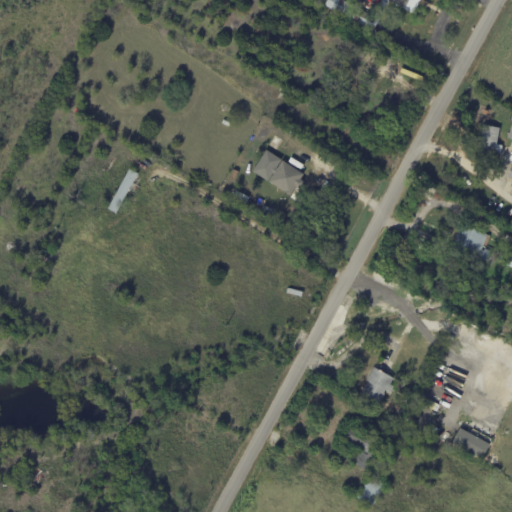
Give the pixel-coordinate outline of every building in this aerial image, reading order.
[(421,0),(413,15),(405,11),(406,9),(390,1),(373,32),(326,7),(330,0),(342,0),(375,17),(383,0),(421,0)] [(381,71),(379,75),(367,68),(372,58),(385,64),(381,71)] [(376,83),(381,85),(376,95),(371,92),(361,109),(354,106),(372,74),(378,77),(375,82),(376,83)] [(503,148),(501,157),(478,153),(483,125),(501,129),(497,145),(503,146),(503,148)] [(303,175),(281,161),(268,183),(289,197),(303,175)] [(133,184),(116,214),(108,209),(130,170),(138,174),(133,184)] [(237,192),(249,198),(246,205),(233,198),(237,192)] [(265,207),(274,211),(271,218),(262,214),(265,207)] [(480,232),(488,236),(482,250),(485,251),(485,250),(494,253),(494,254),(497,256),(493,264),(490,263),(490,265),(482,261),(482,260),(462,252),(459,260),(452,257),(455,249),(452,248),(461,225),(480,232)] [(511,269),(496,263),(501,252),(511,256),(511,269)] [(37,283),(29,280),(40,255),(48,259),(37,283)] [(490,322),(492,317),(500,321),(496,330),(492,328),(494,324),(490,322)] [(377,370),(394,379),(390,385),(395,388),(391,395),(386,392),(384,395),(385,395),(380,404),(362,394),(369,383),(367,381),(374,368),(377,370)] [(423,397),(440,407),(437,413),(420,404),(423,397)] [(427,421),(435,426),(432,431),(424,426),(427,421)] [(366,472),(353,464),(360,453),(343,443),(352,427),(376,442),(372,448),(373,448),(371,452),(377,455),(366,472)] [(450,444),(481,459),(488,444),(457,430),(450,444)] [(37,486),(34,492),(24,488),(27,482),(28,480),(26,478),(35,468),(45,477),(37,486)] [(357,499),(372,476),(387,486),(372,509),(357,499)]
